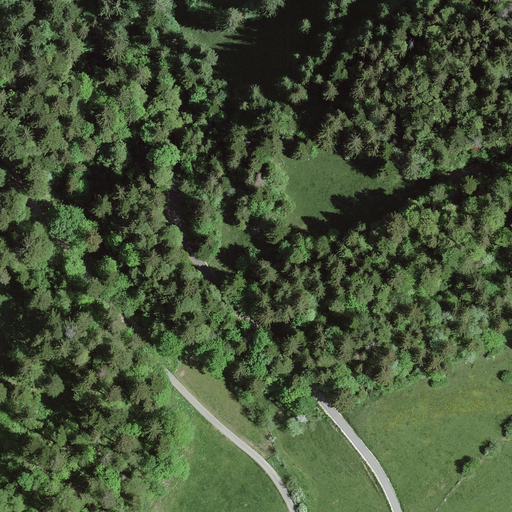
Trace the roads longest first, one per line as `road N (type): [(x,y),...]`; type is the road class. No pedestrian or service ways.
road 1 (unclassified): [(169,0),(181,239),(223,299),(281,350),(368,456),(397,511)]
road 2 (track): [(293,511),(279,478),(128,331),(0,153)]
